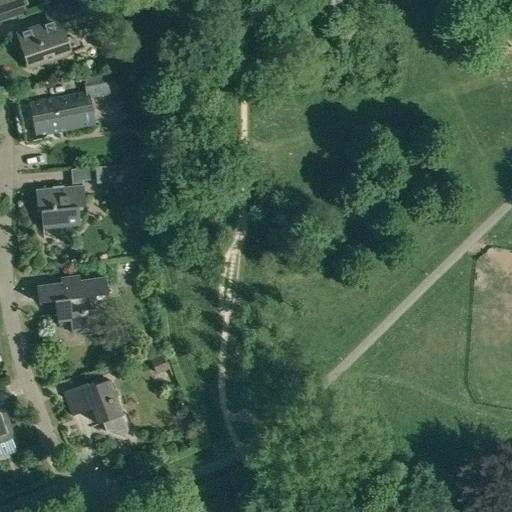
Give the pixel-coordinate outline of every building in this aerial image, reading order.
[(0,0),(0,22),(27,14),(24,6),(28,5),(26,0),(0,0)] [(70,55),(70,53),(83,48),(82,43),(71,36),(64,38),(59,24),(76,18),(88,14),(83,0),(71,0),(70,0),(43,9),(49,25),(17,35),(23,52),(26,51),(31,68),(32,67),(31,64),(54,57),(55,60),(70,55)] [(106,80),(104,81),(103,74),(88,76),(89,83),(83,85),(84,93),(28,104),(35,139),(94,127),(89,100),(109,96),(106,80)] [(150,160),(158,159),(156,144),(150,144),(141,145),(142,160),(150,160)] [(140,163),(128,177),(138,186),(142,182),(145,185),(153,175),(140,163)] [(105,167),(70,170),(71,183),(95,181),(95,185),(107,184),(105,167)] [(61,229),(79,227),(80,227),(78,215),(86,214),(85,207),(84,207),(82,186),(59,188),(59,191),(53,191),(53,189),(34,190),(36,212),(40,212),(42,239),(44,239),(43,227),(60,225),(61,229)] [(71,334),(79,333),(96,330),(96,334),(98,334),(95,310),(90,310),(88,297),(106,295),(104,278),(79,282),(78,276),(64,278),(65,284),(25,289),(25,290),(37,288),(38,304),(55,302),(58,326),(59,326),(58,323),(70,321),(71,334)] [(162,353),(149,358),(156,375),(170,370),(162,353)] [(72,417),(79,414),(91,409),(97,424),(89,427),(89,428),(102,423),(106,432),(124,439),(127,430),(121,416),(108,381),(84,389),(83,386),(86,385),(86,384),(79,386),(63,392),(72,417)] [(0,457),(14,453),(13,449),(14,449),(0,409),(0,457)] [(208,492),(199,495),(195,497),(201,511),(206,508),(214,504),(208,492)] [(173,511),(198,511),(201,511),(195,497),(172,508),(172,509),(173,511)]
